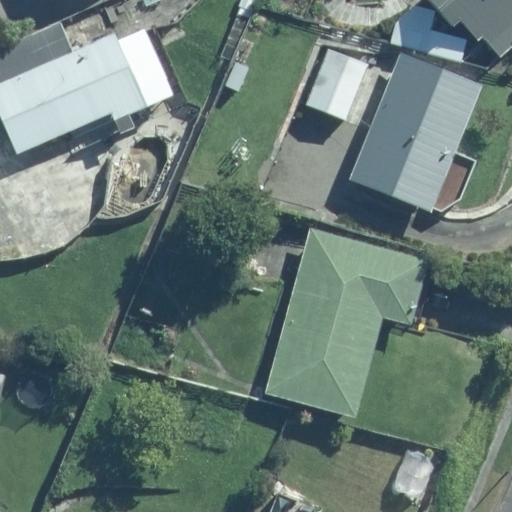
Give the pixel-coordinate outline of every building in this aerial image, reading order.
[(511,0),(436,0),(422,13),(459,52),(472,40),(499,70),(511,57),(511,0)] [(195,78),(160,1),(0,72),(0,87),(29,152),(195,78)] [(342,123),(362,68),(322,53),(302,108),(342,123)] [(482,96),(409,62),(349,188),(425,224),(429,215),(439,219),(456,210),(474,167),(455,160),(482,96)] [(428,265),(312,234),(268,400),(354,423),(379,327),(410,335),(428,265)]
